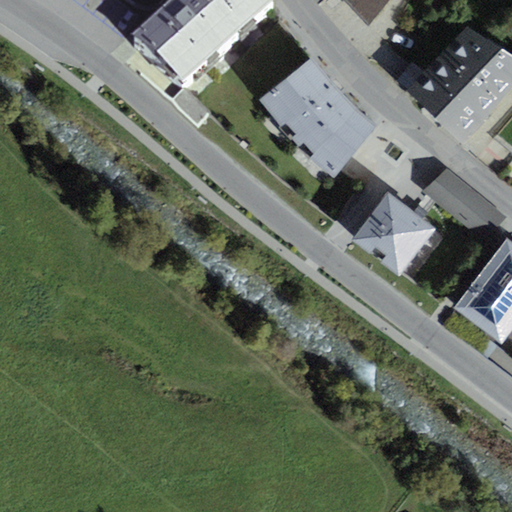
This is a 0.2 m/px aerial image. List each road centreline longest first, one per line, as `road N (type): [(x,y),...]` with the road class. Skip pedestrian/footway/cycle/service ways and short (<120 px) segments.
road 1 (unclassified): [(12,0),(511,397)]
road 2 (unclassified): [(300,0),(511,207)]
